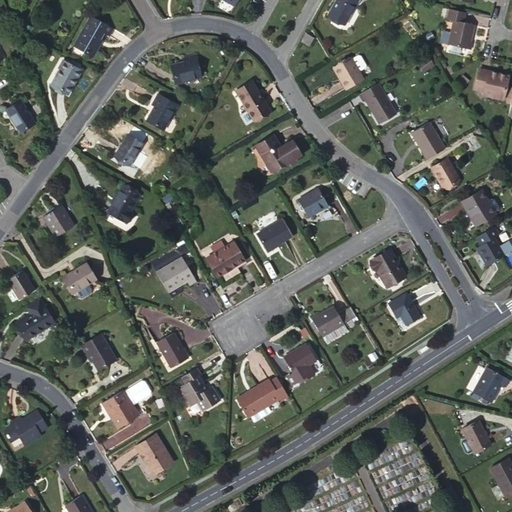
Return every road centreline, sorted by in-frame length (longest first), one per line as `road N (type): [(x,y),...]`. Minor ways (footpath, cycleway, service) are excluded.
road 1 (residential): [(180,511),(479,327)]
road 2 (residential): [(406,208),(252,304),(235,331)]
road 3 (residential): [(24,199),(152,31)]
road 4 (residential): [(276,62),(325,144),(406,208)]
road 5 (residential): [(0,368),(26,375),(63,407),(127,511)]
road 6 (residential): [(406,208),(479,327)]
